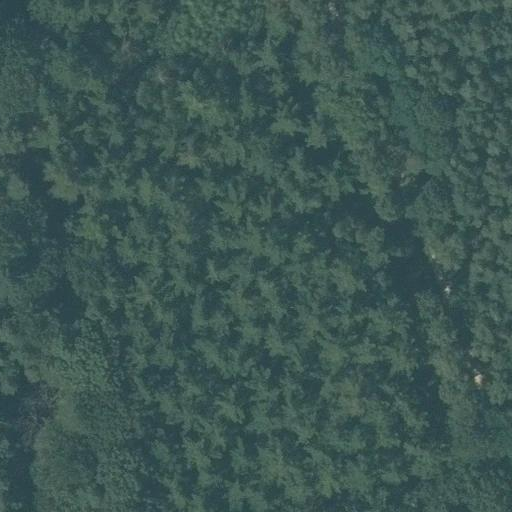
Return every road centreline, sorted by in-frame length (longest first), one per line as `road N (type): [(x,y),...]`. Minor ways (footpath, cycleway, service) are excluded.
road 1 (track): [(0,30),(170,511)]
road 2 (track): [(511,467),(326,0)]
road 3 (track): [(397,511),(507,455)]
